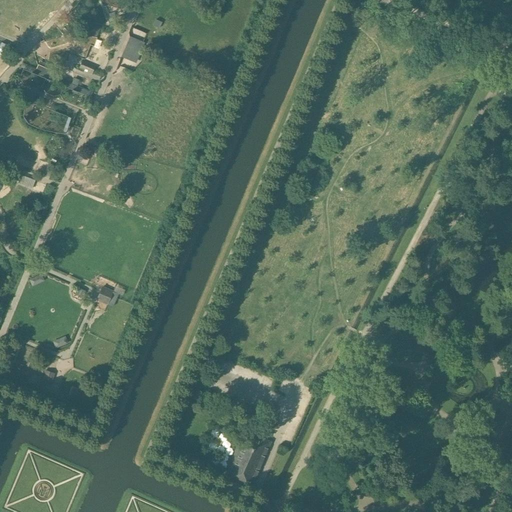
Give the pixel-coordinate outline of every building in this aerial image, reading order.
[(119,55),(125,57),(137,62),(144,43),(126,36),(119,55)] [(1,42),(0,44),(0,53),(7,57),(12,46),(1,42)] [(80,68),(88,71),(95,73),(98,65),(83,59),(80,68)] [(90,96),(92,92),(52,75),(54,71),(38,64),(36,68),(22,62),(20,67),(24,69),(46,78),(64,85),(87,95),(90,96)] [(22,174),(19,183),(33,188),(36,180),(22,174)] [(33,286),(45,280),(42,273),(30,279),(33,286)] [(107,305),(108,303),(113,291),(102,286),(96,300),(107,305)] [(78,288),(75,294),(82,297),(84,298),(87,291),(78,288)] [(56,347),(69,342),(66,335),(53,340),(56,347)] [(51,387),(55,375),(55,374),(45,370),(41,383),(42,383),(51,387)] [(81,392),(73,389),(71,395),(78,398),(81,392)] [(271,427),(250,418),(248,423),(264,430),(264,432),(268,434),(271,427)] [(270,443),(243,432),(225,474),(252,486),(270,443)]
